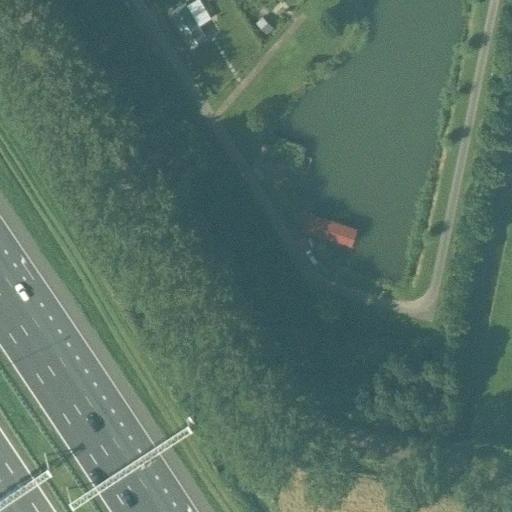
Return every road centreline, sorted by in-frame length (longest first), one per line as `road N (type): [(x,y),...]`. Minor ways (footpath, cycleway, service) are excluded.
road 1 (unclassified): [(511,486),(318,432),(267,403),(8,0)]
road 2 (motorway): [(143,511),(0,295)]
